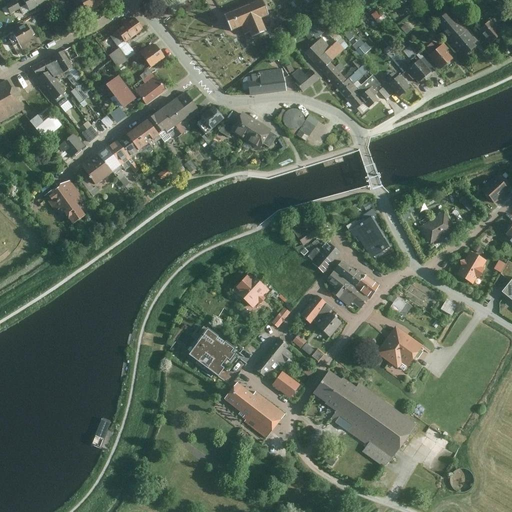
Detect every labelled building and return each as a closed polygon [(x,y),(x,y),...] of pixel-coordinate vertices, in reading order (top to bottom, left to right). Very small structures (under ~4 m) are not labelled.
[(46,0),(25,0),(31,10),(47,1),(46,0)] [(83,2),(87,11),(104,2),(103,0),(74,0),(77,5),(83,2)] [(261,0),(224,16),(231,32),(241,28),(245,35),(249,33),(251,37),(266,31),(261,19),(267,16),(261,0)] [(16,1),(7,5),(11,13),(20,8),(16,1)] [(380,7),(372,14),(378,21),(386,15),(380,7)] [(436,22),(453,42),(465,32),(448,12),(436,22)] [(119,46),(142,29),(135,19),(112,36),(119,46)] [(494,19),(480,31),(491,43),(502,33),(497,28),(500,26),(494,19)] [(316,38),(324,34),(318,24),(310,28),(316,38)] [(27,25),(13,32),(19,43),(21,45),(34,38),(27,25)] [(467,30),(465,32),(453,42),(464,56),(476,46),(474,43),(476,41),(467,30)] [(19,43),(13,32),(8,35),(14,46),(19,43)] [(314,65),(320,71),(331,62),(344,50),(337,42),(334,45),(330,48),(322,39),(304,54),(308,58),(314,65)] [(366,42),(356,49),(361,56),(371,49),(366,42)] [(431,43),(423,50),(440,70),(453,58),(445,50),(448,48),(444,43),(437,49),(431,43)] [(72,45),(62,51),(74,67),(84,62),(72,45)] [(143,55),(151,66),(164,57),(156,46),(143,55)] [(404,51),(411,58),(415,54),(409,47),(404,51)] [(53,56),(64,73),(74,67),(62,51),(53,56)] [(393,59),(401,68),(406,64),(398,55),(393,59)] [(415,64),(408,70),(419,82),(432,72),(416,55),(411,59),(415,64)] [(38,75),(48,69),(54,78),(64,73),(53,56),(42,61),(32,67),(38,75)] [(320,71),(337,89),(347,80),(340,72),(344,68),(340,64),(335,67),(331,62),(320,71)] [(346,99),(357,89),(353,85),(369,71),(363,65),(347,80),(337,89),(346,99)] [(48,69),(38,75),(60,105),(69,99),(54,78),(48,69)] [(297,81),(295,83),(302,92),(318,79),(311,70),(305,75),(299,69),(292,75),(297,81)] [(253,81),(248,82),(249,96),(285,91),(281,70),(252,75),(253,81)] [(400,75),(388,85),(399,97),(410,86),(400,75)] [(357,89),(346,99),(355,110),(364,102),(368,107),(378,100),(374,95),(377,93),(375,90),(380,85),(372,76),(357,89)] [(31,77),(21,83),(28,93),(37,86),(31,77)] [(136,99),(120,77),(109,85),(125,107),(136,99)] [(138,91),(147,103),(166,89),(157,77),(138,91)] [(0,120),(22,108),(7,81),(0,85),(0,120)] [(181,95),(172,102),(184,117),(199,105),(193,98),(187,90),(181,95)] [(172,102),(161,111),(173,126),(184,117),(172,102)] [(196,124),(205,134),(222,119),(212,108),(201,117),(202,119),(196,124)] [(30,121),(40,133),(54,122),(44,109),(30,121)] [(289,109),(285,111),(282,115),(281,118),(281,120),(282,124),(284,128),(287,130),(290,131),(294,131),(298,130),(301,127),(303,124),(304,120),(303,117),(302,114),(299,111),(295,109),(289,109)] [(149,120),(161,135),(173,126),(161,111),(149,120)] [(244,141),(256,122),(242,113),(235,124),(230,132),(244,141)] [(310,116),(297,136),(309,143),(321,123),(310,116)] [(94,122),(100,130),(107,125),(101,117),(94,122)] [(140,152),(150,144),(161,135),(149,120),(138,128),(127,136),(140,152)] [(230,132),(235,124),(228,120),(219,132),(227,137),(230,132)] [(244,141),(258,150),(262,143),(269,132),(270,131),(256,122),(244,141)] [(82,129),(91,140),(97,135),(88,124),(82,129)] [(269,132),(262,143),(269,148),(277,136),(269,132)] [(85,147),(74,134),(60,147),(64,152),(66,151),(72,158),(85,147)] [(127,136),(118,142),(131,159),(140,152),(127,136)] [(53,142),(50,145),(57,153),(60,150),(53,142)] [(109,150),(121,166),(131,159),(118,142),(109,150)] [(109,150),(99,157),(111,173),(121,166),(109,150)] [(99,157),(84,168),(96,184),(111,173),(99,157)] [(134,172),(138,169),(133,162),(129,166),(134,172)] [(166,168),(159,176),(165,181),(171,173),(166,168)] [(498,175),(480,190),(495,206),(511,192),(498,175)] [(89,178),(84,180),(91,195),(96,193),(89,178)] [(69,181),(46,196),(59,216),(66,211),(74,224),(86,215),(78,204),(82,201),(69,181)] [(402,217),(416,211),(412,203),(399,210),(402,217)] [(444,213),(420,227),(431,245),(456,230),(444,213)] [(310,218),(290,230),(300,247),(320,235),(310,218)] [(373,218),(349,231),(354,239),(357,237),(371,259),(391,247),(373,218)] [(274,251),(260,235),(245,248),(259,264),(274,251)] [(322,240),(314,249),(330,262),(338,253),(322,240)] [(477,244),(471,253),(456,276),(473,287),(488,263),(480,258),(485,249),(477,244)] [(330,262),(314,249),(306,259),(322,272),(330,262)] [(292,254),(272,277),(290,294),(294,291),(302,298),(316,285),(306,276),(310,271),(292,254)] [(346,260),(336,273),(355,288),(365,275),(346,260)] [(499,260),(494,269),(501,273),(506,264),(499,260)] [(511,282),(511,283),(503,293),(511,300),(511,264),(508,262),(501,274),(511,282)] [(355,288),(370,300),(383,286),(368,272),(365,275),(355,288)] [(336,273),(325,286),(359,314),(370,300),(355,288),(336,273)] [(247,276),(234,290),(240,295),(237,298),(251,311),(270,290),(255,278),(252,281),(247,276)] [(395,295),(386,308),(400,318),(409,306),(395,295)] [(332,310),(317,297),(300,317),(310,325),(312,324),(317,328),(329,314),(332,310)] [(446,299),(441,310),(452,316),(458,305),(446,299)] [(283,308),(270,324),(277,329),(290,313),(283,308)] [(342,324),(329,314),(317,328),(330,339),(342,324)] [(424,348),(395,328),(376,355),(398,371),(402,364),(408,369),(424,348)] [(232,350),(206,331),(187,357),(217,378),(223,370),(219,367),(225,359),(228,362),(232,356),(229,354),(232,350)] [(323,355),(298,335),(293,341),(318,361),(323,355)] [(268,355),(282,366),(292,354),(286,349),(288,347),(279,341),(268,355)] [(282,366),(268,355),(255,371),(263,378),(270,370),(275,375),(282,366)] [(416,426),(360,384),(357,389),(342,379),(341,381),(329,373),(313,396),(336,412),(330,421),(367,446),(362,453),(385,468),(416,426)] [(282,374),(271,388),(288,402),(300,388),(282,374)] [(251,397),(236,385),(223,402),(247,421),(244,425),(265,441),(285,416),(255,393),(251,397)]
